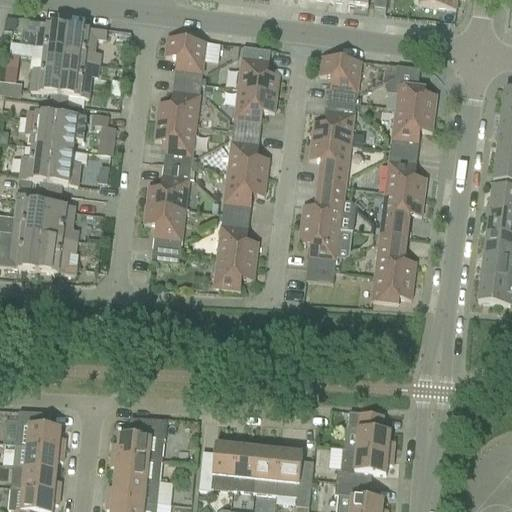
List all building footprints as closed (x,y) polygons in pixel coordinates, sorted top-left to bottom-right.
[(347,8),(347,0),(327,0),(327,6),(347,8)] [(368,11),(368,0),(347,0),(347,8),(368,11)] [(382,12),(383,0),(374,0),(373,11),(382,12)] [(464,4),(464,0),(421,0),(420,11),(455,15),(457,3),(464,4)] [(63,66),(68,32),(29,27),(28,35),(38,37),(36,51),(44,52),(43,63),(63,66)] [(94,59),(96,44),(106,45),(107,37),(68,32),(63,66),(100,70),(101,59),(94,59)] [(201,90),(203,67),(206,47),(167,42),(164,62),(176,63),(173,86),(201,90)] [(267,79),(270,56),(270,55),(242,52),(237,94),(276,99),(279,80),(267,79)] [(355,109),(358,86),(361,67),(321,62),(319,81),(331,83),(328,105),(355,109)] [(58,110),(63,66),(43,63),(41,74),(33,73),(30,96),(51,99),(50,109),(58,110)] [(88,104),(91,80),(98,81),(100,70),(63,66),(58,110),(66,111),(67,101),(88,104)] [(417,91),(420,74),(396,71),(394,82),(386,92),(390,101),(396,102),(395,114),(434,119),(436,100),(425,98),(425,92),(417,91)] [(195,132),(201,90),(173,86),(170,109),(158,108),(156,127),(195,132)] [(4,88),(2,98),(19,101),(21,91),(4,88)] [(274,118),(276,99),(237,94),(232,136),(259,139),(262,117),(274,118)] [(511,94),(504,94),(501,117),(511,118),(511,94)] [(350,151),(355,109),(328,105),(325,129),(313,127),(311,146),(350,151)] [(52,154),(58,110),(50,109),(49,119),(28,116),(25,139),(33,140),(32,151),(52,154)] [(65,121),(66,111),(58,110),(52,154),(73,156),(74,145),(83,146),(86,123),(65,121)] [(432,138),(434,119),(395,114),(389,156),(417,159),(420,136),(432,138)] [(498,140),(511,141),(511,118),(501,117),(498,140)] [(190,173),(195,132),(156,127),(154,146),(166,147),(163,170),(190,173)] [(102,132),(98,159),(110,161),(114,134),(102,132)] [(256,162),(259,139),(232,136),(227,178),(266,183),(268,164),(256,162)] [(511,141),(498,140),(496,162),(511,164),(511,141)] [(345,193),(350,151),(311,146),(308,165),(320,167),(317,189),(345,193)] [(47,198),(52,154),(32,151),(30,162),(22,161),(19,185),(40,187),(39,197),(47,198)] [(72,167),(73,156),(52,154),(47,198),(55,199),(56,189),(77,192),(80,169),(72,167)] [(414,182),(417,159),(389,156),(384,198),(424,202),(426,183),(414,182)] [(511,164),(496,162),(493,186),(511,188),(511,164)] [(185,215),(190,173),(163,170),(160,193),(148,191),(146,210),(185,215)] [(264,202),(266,183),(227,178),(222,220),(249,223),(252,200),(264,202)] [(339,235),(345,193),(317,189),(315,212),(303,211),(300,230),(339,235)] [(511,218),(511,194),(492,192),(489,215),(511,218)] [(41,242),(47,198),(39,197),(38,207),(16,204),(14,228),(22,229),(21,240),(41,242)] [(53,209),(55,199),(47,198),(41,242),(62,245),(63,234),(72,235),(75,212),(53,209)] [(421,222),(424,202),(384,198),(379,240),(406,243),(409,220),(421,222)] [(180,257),(185,215),(146,210),(143,229),(155,231),(152,254),(180,257)] [(511,218),(489,215),(486,238),(511,241),(511,218)] [(246,246),(249,223),(222,220),(216,262),(256,267),(258,248),(246,246)] [(334,276),(339,235),(300,230),(298,249),(310,250),(307,273),(334,276)] [(511,264),(511,241),(486,238),(483,261),(511,264)] [(0,271),(37,276),(41,242),(21,240),(19,251),(11,249),(9,264),(0,263),(0,271)] [(403,266),(406,243),(379,240),(374,281),(413,286),(415,267),(403,266)] [(67,271),(69,257),(75,258),(76,246),(62,245),(41,242),(37,276),(76,281),(77,273),(67,271)] [(152,254),(151,266),(178,270),(180,257),(152,254)] [(511,264),(483,261),(481,283),(511,287),(511,264)] [(253,286),(256,267),(216,262),(212,293),(240,296),(241,284),(253,286)] [(307,273),(305,286),(332,289),(334,276),(307,273)] [(411,305),(413,286),(374,281),(371,306),(378,307),(398,310),(399,303),(411,305)] [(511,287),(481,283),(478,307),(511,311),(511,287)] [(389,447),(390,436),(381,435),(383,421),(349,417),(347,433),(358,434),(356,455),(393,459),(394,447),(389,447)] [(59,443),(60,433),(43,431),(45,419),(18,418),(15,450),(63,455),(64,444),(59,443)] [(162,466),(167,426),(135,424),(133,440),(119,439),(118,449),(113,449),(111,460),(162,466)] [(234,483),(237,446),(226,445),(225,450),(215,449),(213,464),(201,463),(198,494),(211,496),(211,493),(234,496),(235,483),(234,483)] [(249,447),(237,446),(234,483),(235,483),(234,496),(254,498),(255,485),(258,453),(249,453),(249,447)] [(277,487),(280,450),(269,449),(268,455),(258,453),(255,485),(254,498),(276,500),(277,487)] [(62,467),(63,455),(15,450),(12,471),(24,472),(24,473),(56,476),(57,466),(62,467)] [(301,466),(302,458),(292,457),(292,452),(280,450),(277,487),(276,500),(297,502),(296,511),(308,511),(313,467),(301,466)] [(392,470),(393,459),(356,455),(355,455),(344,453),(341,475),(336,475),(335,487),(370,491),(371,479),(385,480),(386,470),(392,470)] [(160,487),(162,466),(111,460),(110,472),(115,472),(114,482),(159,487),(160,487)] [(55,486),(56,476),(24,473),(22,494),(59,498),(60,487),(55,486)] [(193,491),(194,478),(186,477),(185,490),(193,491)] [(108,492),(107,503),(157,508),(159,487),(114,482),(113,492),(108,492)] [(381,511),(383,504),(369,503),(370,491),(335,487),(334,499),(338,500),(337,511),(381,511)] [(192,502),(193,491),(185,490),(183,501),(192,502)] [(59,498),(22,494),(11,493),(8,511),(52,511),(52,509),(58,510),(59,498)] [(156,511),(157,509),(144,507),(107,503),(105,511),(156,511)]
